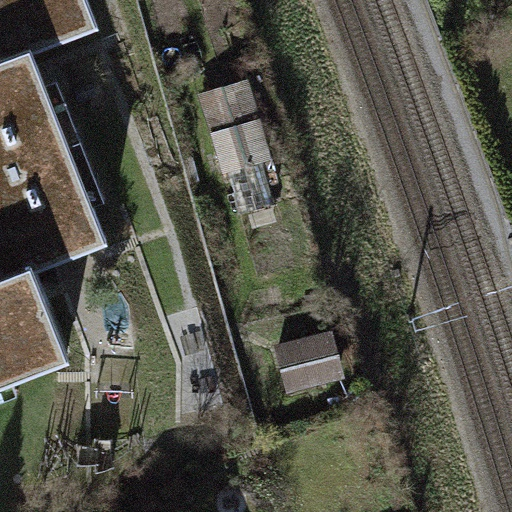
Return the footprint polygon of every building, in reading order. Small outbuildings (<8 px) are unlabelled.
[(0,0),(0,52),(2,58),(30,47),(32,53),(98,27),(96,22),(93,23),(84,0),(0,0)] [(0,274),(1,276),(27,266),(26,263),(31,261),(34,270),(107,241),(105,236),(102,237),(29,54),(32,53),(30,47),(2,58),(0,58),(0,274)] [(244,82),(206,93),(258,278),(292,269),(262,162),(267,161),(244,82)] [(0,381),(63,357),(64,359),(69,357),(34,270),(31,261),(26,263),(27,266),(1,276),(0,276),(0,381)] [(329,333),(279,347),(289,385),(339,372),(329,333)]
